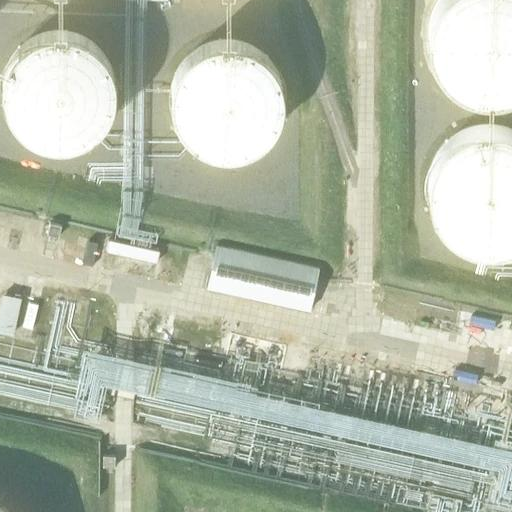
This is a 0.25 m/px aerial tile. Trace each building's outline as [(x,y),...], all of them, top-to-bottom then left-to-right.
[(511,0),(438,0),(437,3),(435,6),(433,10),(431,14),(430,18),(429,22),(428,26),(428,30),(428,34),(428,39),(428,43),(429,47),(430,51),(431,55),(433,59),(434,62),(436,66),(439,70),(441,73),(444,76),(447,79),(450,82),(453,84),(456,87),(460,89),(464,91),(468,92),(472,94),(476,95),(480,95),(484,96),(488,96),(492,96),(496,96),(500,95),(504,94),(508,93),(511,91),(511,0)] [(104,52),(102,49),(99,46),(96,43),(93,40),(89,38),(86,36),(82,34),(78,32),(74,31),(70,30),(66,29),(62,29),(58,29),(54,29),(49,29),(45,30),(41,31),(37,33),(34,34),(30,36),(26,38),(23,41),(20,44),(17,47),(14,50),(12,53),(10,57),(8,60),(6,64),(5,68),(4,72),(3,76),(2,80),(2,84),(2,88),(3,93),(3,97),(4,101),(6,105),(7,108),(9,112),(12,116),(14,119),(17,122),(19,125),(23,128),(26,130),(29,133),(33,135),(37,136),(41,138),(45,139),(49,140),(53,140),(57,141),(61,141),(65,140),(69,140),(73,139),(77,137),(81,136),(85,134),(89,132),(92,130),(95,127),(98,124),(101,121),(104,118),(106,114),(108,111),(110,107),(111,103),(113,99),(114,95),(114,91),(115,87),(115,83),(114,79),(114,75),(113,71),(112,67),(110,63),(108,59),(106,55),(104,52)] [(257,47),(254,45),(251,43),(247,42),(244,41),(240,40),(236,39),(232,38),(229,38),(225,38),(221,38),(217,39),(214,40),(210,41),(206,42),(203,43),(199,45),(196,47),(193,49),(190,52),(187,54),(185,57),(182,60),(180,63),(178,66),(176,69),(175,73),(173,76),(172,80),(171,84),(171,87),(171,91),(170,95),(171,99),(171,102),(172,106),(173,110),(174,113),(175,117),(177,120),(179,124),(181,127),(183,130),(186,133),(189,135),(191,138),(194,140),(198,142),(201,144),(204,146),(208,147),(212,148),(215,149),(219,150),(223,150),(227,150),(230,150),(234,150),(238,149),(241,148),(245,147),(249,146),(252,144),(255,142),(259,140),(262,138),(265,135),(267,133),(270,130),(272,127),(274,124),(276,120),(278,117),(279,114),(280,110),(281,106),(282,103),(283,99),(283,95),(283,91),(282,88),(282,84),(281,80),(280,77),(279,73),(277,69),(275,66),(273,63),(271,60),(269,57),(266,54),(263,52),(260,49),(257,47)] [(511,126),(509,126),(505,125),(501,124),(497,123),(493,123),(489,123),(485,123),(480,123),(476,124),(472,125),(468,126),(464,128),(461,130),(457,132),(454,134),(450,136),(447,139),(444,142),(442,145),(439,148),(437,152),(435,155),(433,159),(431,163),(430,167),(429,171),(428,175),(428,179),(428,183),(428,188),(428,192),(429,196),(430,200),(431,204),(432,208),(434,211),(436,215),(438,219),(441,222),(444,225),(446,228),(450,231),(453,233),(456,236),(460,238),(463,240),(467,241),(471,243),(475,244),(479,244),(483,245),(488,245),(492,245),(496,245),(500,244),(504,243),(508,242),(511,241),(511,240),(511,126)] [(208,286),(312,306),(320,262),(217,242),(208,286)] [(0,328),(17,329),(20,293),(0,291),(0,295),(0,328)] [(220,367),(222,359),(195,353),(194,361),(220,367)] [(490,461),(501,408),(500,406),(499,405),(497,405),(495,404),(493,404),(491,404),(489,404),(478,458),(479,459),(480,460),(482,461),(484,462),(485,462),(487,462),(489,461),(490,461)]
